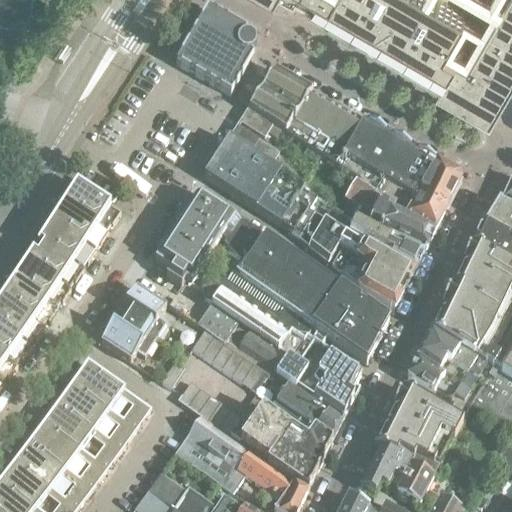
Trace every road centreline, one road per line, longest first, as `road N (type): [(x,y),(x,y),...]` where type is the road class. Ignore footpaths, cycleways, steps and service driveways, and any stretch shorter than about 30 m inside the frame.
road 1 (residential): [(324,511),(489,170)]
road 2 (residential): [(67,339),(159,202),(118,163),(63,130)]
road 3 (unknown): [(170,194),(260,224),(410,334)]
road 4 (residential): [(284,29),(292,57),(489,170)]
road 5 (residential): [(509,135),(314,25),(284,29)]
road 6 (residential): [(95,511),(164,420),(164,408),(67,339)]
road 7 (tertiary): [(63,130),(146,0)]
